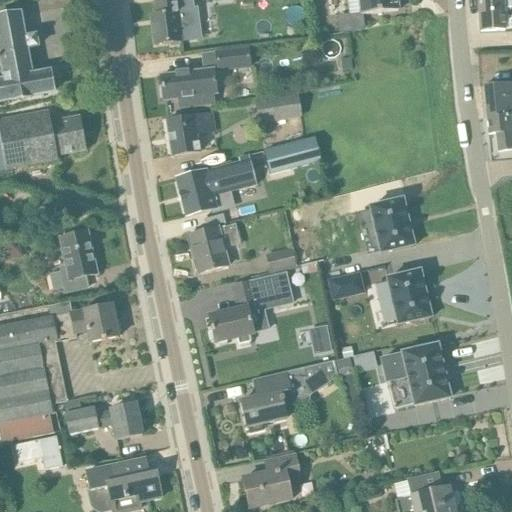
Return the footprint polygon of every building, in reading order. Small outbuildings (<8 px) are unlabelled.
[(151,16),(155,46),(170,44),(171,46),(179,45),(178,43),(201,40),(197,6),(192,7),(190,0),(162,0),(155,1),(157,15),(151,16)] [(361,15),(397,11),(396,0),(346,0),(349,15),(360,13),(361,15)] [(511,17),(509,18),(508,12),(511,11),(511,0),(477,0),(479,33),(504,31),(511,30),(511,17)] [(4,79),(31,73),(26,49),(37,47),(35,36),(24,38),(20,14),(0,17),(0,70),(2,70),(4,79)] [(176,75),(160,77),(161,87),(159,88),(160,99),(163,99),(163,101),(179,99),(180,109),(213,105),(212,95),(214,95),(213,85),(215,85),(214,80),(213,81),(212,72),(217,71),(218,72),(249,68),(247,49),(215,53),(217,62),(203,63),(204,71),(187,73),(187,72),(175,73),(176,75)] [(31,76),(31,73),(4,79),(2,70),(0,70),(0,102),(53,93),(49,73),(31,76)] [(511,116),(511,83),(483,86),(487,120),(511,116)] [(298,96),(254,102),(257,124),(301,118),(298,96)] [(79,117),(50,122),(48,110),(0,119),(0,172),(58,162),(57,156),(86,151),(79,117)] [(166,121),(171,156),(198,152),(195,134),(214,131),(211,115),(166,121)] [(511,116),(487,120),(488,135),(496,134),(497,151),(511,149),(511,116)] [(314,138),(263,151),(270,177),(322,163),(316,138),(314,138)] [(224,194),(255,186),(248,160),(175,179),(185,217),(216,209),(215,206),(226,203),(224,194)] [(411,247),(413,247),(402,200),(400,201),(369,208),(380,254),(411,247)] [(228,266),(223,249),(240,245),(235,224),(187,237),(197,274),(228,266)] [(87,288),(84,277),(96,274),(87,233),(59,239),(66,266),(60,267),(61,273),(50,275),(53,289),(64,287),(66,293),(87,288)] [(291,250),(265,256),(269,275),(295,269),(291,250)] [(428,319),(430,318),(419,272),(417,272),(417,273),(386,280),(397,326),(428,318),(428,319)] [(237,309),(208,316),(214,343),(237,338),(238,344),(249,341),(248,335),(252,334),(247,313),(261,310),(254,281),(232,286),(237,309)] [(71,313),(69,303),(0,316),(0,441),(1,445),(53,434),(49,415),(52,414),(50,405),(66,402),(54,342),(76,337),(75,333),(87,331),(89,343),(118,337),(117,333),(121,332),(119,321),(115,321),(111,305),(71,313)] [(320,337),(312,338),(316,354),(331,351),(327,327),(319,329),(320,337)] [(449,397),(438,354),(437,347),(437,346),(435,346),(401,355),(401,356),(380,361),(385,384),(388,383),(395,411),(413,406),(414,407),(448,399),(449,399),(449,397)] [(263,430),(262,424),(286,419),(283,406),(309,400),(308,397),(338,378),(334,361),(253,380),(257,397),(241,401),(247,428),(249,427),(250,433),(263,430)] [(116,440),(142,434),(135,404),(109,410),(109,412),(98,414),(101,428),(113,425),(116,440)] [(94,408),(64,414),(69,436),(99,430),(94,408)] [(56,438),(38,441),(45,470),(62,467),(56,438)] [(267,474),(243,479),(250,510),(291,500),(287,482),(300,480),(294,454),(264,461),(267,474)] [(148,474),(145,460),(104,468),(85,472),(89,491),(86,491),(90,506),(93,511),(94,511),(134,511),(142,510),(140,501),(161,497),(156,472),(148,474)] [(440,491),(436,474),(407,481),(411,498),(395,502),(397,511),(453,511),(448,489),(440,491)]
